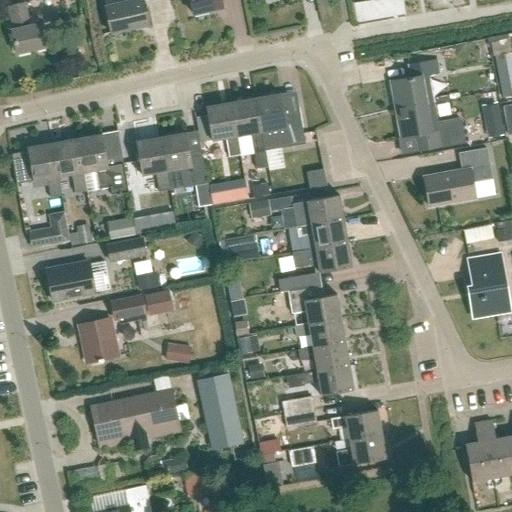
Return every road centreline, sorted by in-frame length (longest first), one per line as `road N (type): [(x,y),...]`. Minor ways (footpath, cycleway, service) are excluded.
road 1 (residential): [(312,48),(449,346),(464,368),(511,368)]
road 2 (residential): [(0,113),(312,48)]
road 3 (unclassified): [(54,511),(0,262)]
road 4 (residential): [(312,48),(511,9)]
